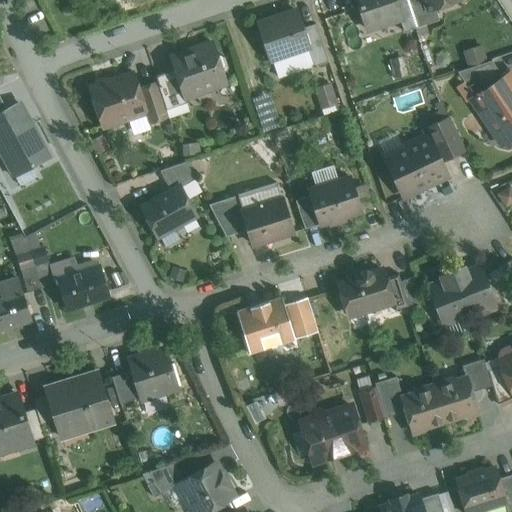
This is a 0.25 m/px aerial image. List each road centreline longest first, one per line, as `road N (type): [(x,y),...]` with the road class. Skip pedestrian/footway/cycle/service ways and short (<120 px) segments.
road 1 (residential): [(179,303),(455,221)]
road 2 (residential): [(32,71),(159,310)]
road 3 (residential): [(282,506),(511,434)]
road 4 (residential): [(179,303),(282,506)]
road 5 (residential): [(32,71),(233,0)]
road 6 (residential): [(0,360),(159,310)]
